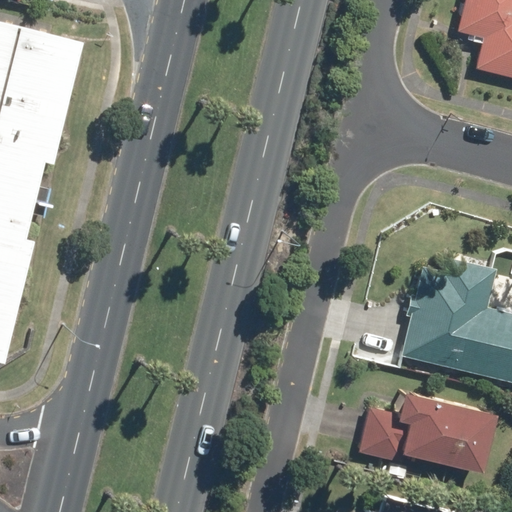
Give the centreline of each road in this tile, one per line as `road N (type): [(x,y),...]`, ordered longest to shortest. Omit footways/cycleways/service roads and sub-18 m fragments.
road 1 (primary): [(297,0),(171,511)]
road 2 (residential): [(349,113),(256,511)]
road 3 (primary): [(81,416),(169,62)]
road 4 (residential): [(349,113),(511,161)]
